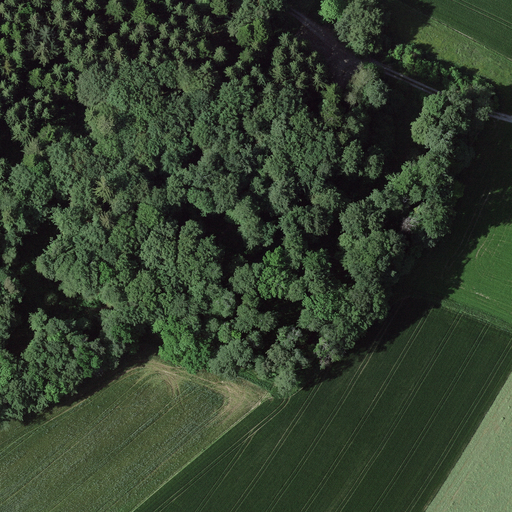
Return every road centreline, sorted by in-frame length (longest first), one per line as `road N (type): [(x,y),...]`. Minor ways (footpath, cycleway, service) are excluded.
road 1 (track): [(350,57),(260,187),(219,239),(167,278),(128,340)]
road 2 (track): [(270,0),(350,57),(511,119)]
road 3 (track): [(128,340),(0,424)]
road 4 (track): [(391,284),(511,328)]
